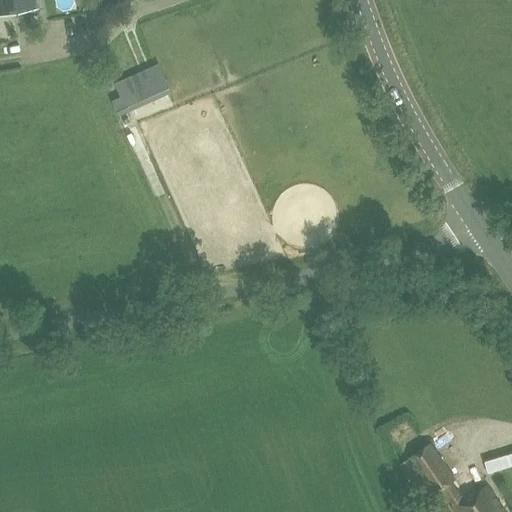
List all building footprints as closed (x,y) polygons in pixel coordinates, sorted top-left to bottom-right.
[(0,0),(0,14),(38,8),(35,0),(0,0)] [(136,108),(172,92),(159,63),(115,83),(127,112),(136,108)] [(138,150),(148,145),(142,132),(132,136),(138,150)] [(171,196),(151,154),(143,157),(163,200),(171,196)] [(453,483),(457,479),(432,442),(406,457),(408,459),(400,464),(423,499),(430,495),(431,497),(441,490),(453,508),(465,500),(453,483)] [(504,511),(486,486),(465,500),(453,508),(456,511),(504,511)]
